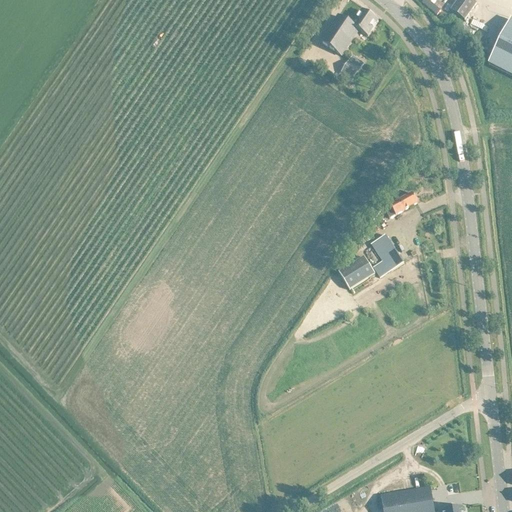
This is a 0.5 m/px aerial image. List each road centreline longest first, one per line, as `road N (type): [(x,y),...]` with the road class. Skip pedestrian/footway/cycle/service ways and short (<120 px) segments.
road 1 (tertiary): [(490,398),(448,89),(423,44),(379,0)]
road 2 (unclassified): [(292,511),(490,398)]
